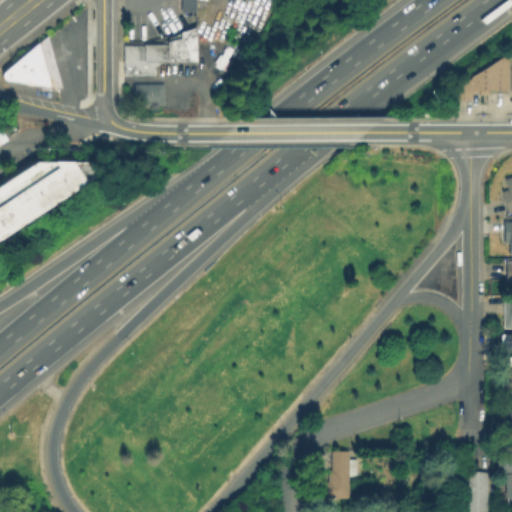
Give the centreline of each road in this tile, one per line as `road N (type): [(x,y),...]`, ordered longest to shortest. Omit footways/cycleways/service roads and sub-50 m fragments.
road 1 (motorway): [(469,190),(443,243),(213,511),(64,500),(51,464),(53,431),(82,374),(259,204),(261,176)]
road 2 (motorway): [(427,0),(159,217)]
road 3 (motorway): [(0,385),(261,176)]
road 4 (residential): [(471,344),(449,388),(320,431),(293,451)]
road 5 (motorway): [(261,176),(421,50)]
road 6 (motorway): [(159,217),(0,344)]
road 7 (motorway): [(159,217),(121,224),(0,305)]
road 8 (residential): [(469,190),(471,344)]
road 9 (tertiary): [(511,130),(361,130)]
road 10 (tertiary): [(98,0),(98,101),(113,125)]
